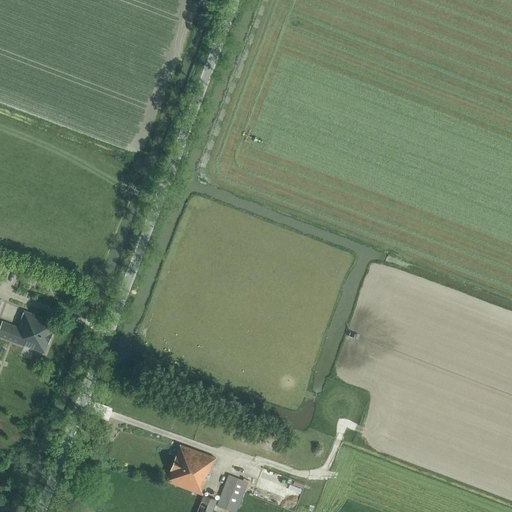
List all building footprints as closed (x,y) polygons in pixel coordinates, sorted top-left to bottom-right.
[(45,353),(57,322),(24,310),(18,327),(3,322),(0,328),(0,336),(23,345),(26,338),(37,342),(35,349),(45,353)] [(216,457),(180,443),(166,480),(202,494),(216,457)] [(295,511),(306,484),(263,468),(253,496),(295,511)] [(236,511),(248,481),(245,480),(246,478),(244,477),(243,479),(229,474),(217,505),(236,511)] [(211,511),(217,499),(204,494),(196,511),(211,511)]
